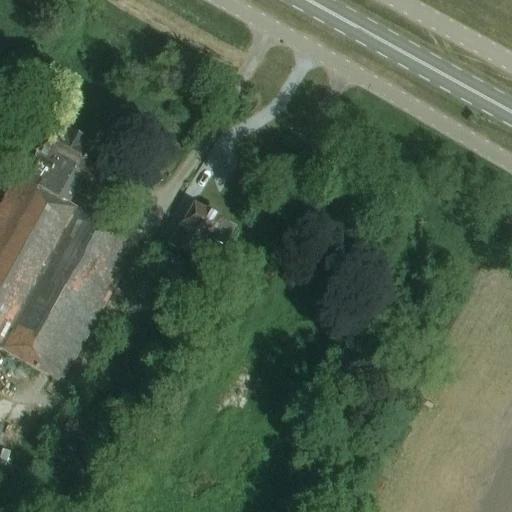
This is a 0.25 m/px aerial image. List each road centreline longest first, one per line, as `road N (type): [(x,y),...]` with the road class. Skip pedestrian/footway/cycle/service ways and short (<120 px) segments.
road 1 (unclassified): [(511,165),(220,0)]
road 2 (primary): [(511,113),(305,0)]
road 3 (unclassified): [(511,64),(395,0)]
